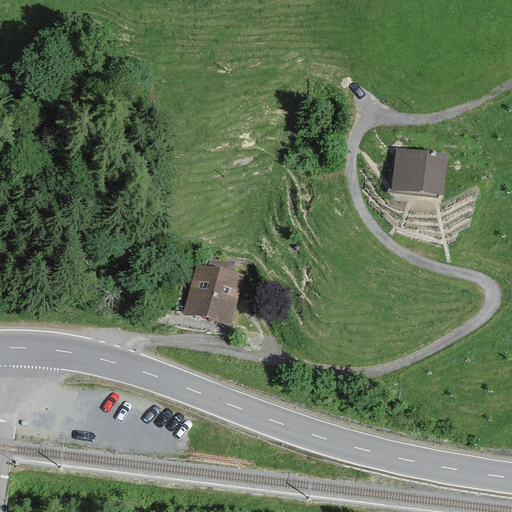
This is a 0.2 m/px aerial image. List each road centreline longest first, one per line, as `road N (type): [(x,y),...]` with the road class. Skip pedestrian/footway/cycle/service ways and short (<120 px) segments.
road 1 (track): [(110,361),(117,346),(134,339),(368,373),(484,316),(493,300),(484,282),(411,257),(370,223),(357,200),(352,155),(368,121),(434,118),(511,84)]
road 2 (secondary): [(13,348),(110,361),(369,452),(511,478)]
road 3 (unclassified): [(13,348),(0,489)]
